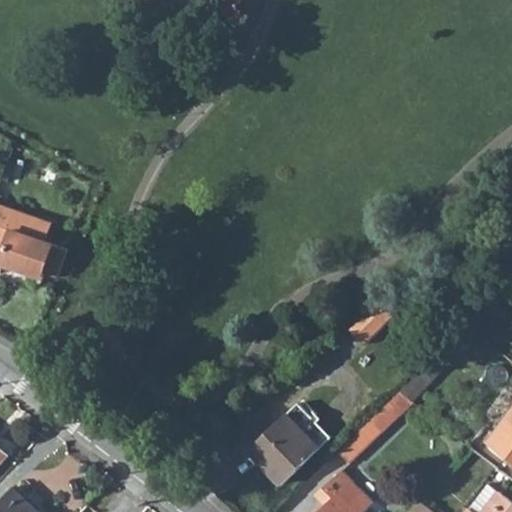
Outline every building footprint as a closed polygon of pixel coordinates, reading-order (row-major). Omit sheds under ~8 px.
[(0,208),(0,241),(6,244),(0,258),(0,263),(19,271),(22,265),(55,278),(59,263),(64,250),(41,243),(47,225),(0,208)] [(377,302),(349,329),(365,345),(394,317),(377,302)] [(400,393),(411,402),(432,381),(427,375),(442,361),(437,356),(435,358),(400,393)] [(427,375),(432,381),(447,365),(442,361),(427,375)] [(339,451),(350,464),(412,403),(411,402),(400,393),(373,419),(339,451)] [(299,403),(250,450),(283,484),(321,448),(302,429),(313,418),(299,403)] [(511,411),(488,443),(511,462),(511,411)] [(302,429),(321,448),(332,437),(313,418),(302,429)] [(362,511),(366,509),(371,503),(342,473),(318,495),(327,506),(320,511),(362,511)] [(14,488),(40,511),(48,511),(18,484),(14,488)] [(0,503),(0,511),(40,511),(14,488),(0,503)] [(511,511),(511,502),(500,493),(484,511),(472,511),(470,510),(468,511),(511,511)] [(407,511),(431,511),(417,502),(407,511)]
